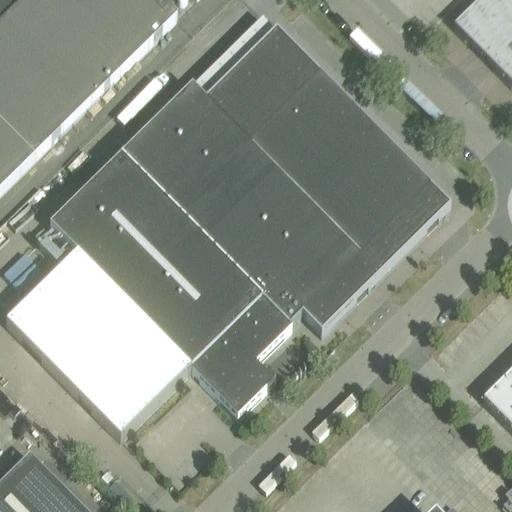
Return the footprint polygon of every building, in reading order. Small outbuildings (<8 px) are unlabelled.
[(0,0),(0,29),(29,0),(0,0)] [(29,0),(0,29),(0,197),(177,23),(154,0),(29,0)] [(511,91),(511,0),(486,0),(454,32),(511,91)] [(321,342),(451,214),(276,37),(206,107),(192,93),(50,233),(77,261),(7,330),(121,445),(191,376),(238,424),(273,389),(254,371),(291,335),(290,333),(301,322),(321,342)] [(511,377),(483,406),(511,435),(511,377)] [(0,511),(79,511),(30,462),(0,491),(0,511)]
